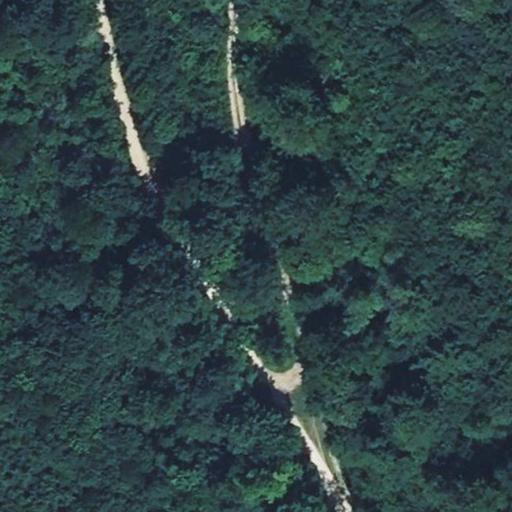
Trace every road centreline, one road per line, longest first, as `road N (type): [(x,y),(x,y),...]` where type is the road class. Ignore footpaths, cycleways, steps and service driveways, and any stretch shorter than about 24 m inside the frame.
road 1 (track): [(221,511),(194,373),(141,247),(121,81)]
road 2 (track): [(106,0),(151,178),(187,259),(271,390)]
road 3 (track): [(271,390),(302,373),(307,339),(270,255),(254,184),(242,109),(244,0)]
road 4 (track): [(271,390),(345,511)]
